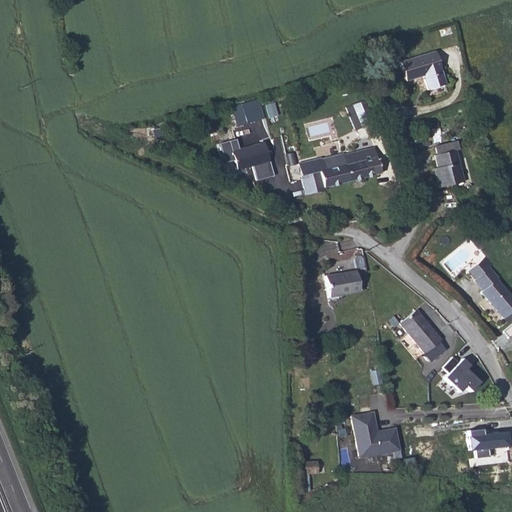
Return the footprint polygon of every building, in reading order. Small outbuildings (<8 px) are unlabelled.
[(444,85),(433,50),(398,61),(404,80),(421,75),(425,90),(444,85)] [(351,104),(360,128),(374,123),(365,99),(351,104)] [(265,118),(260,100),(232,107),(237,127),(265,118)] [(273,176),(263,141),(241,149),(237,139),(221,143),(225,163),(233,160),(236,172),(253,167),(257,180),(273,176)] [(372,146),(343,150),(351,181),(377,173),(372,146)] [(351,181),(343,150),(298,162),(307,195),(318,192),(313,174),(322,171),(326,188),(351,181)] [(462,182),(454,151),(433,157),(437,175),(434,176),(438,188),(462,182)] [(348,250),(337,252),(339,259),(350,257),(348,250)] [(471,280),(486,268),(489,266),(483,259),(466,273),(471,280)] [(494,277),(486,268),(471,280),(478,289),(476,290),(499,319),(511,308),(511,304),(492,279),(494,277)] [(326,298),(356,293),(353,271),(322,276),(326,298)] [(442,348),(444,346),(421,314),(404,326),(427,358),(429,357),(442,348)] [(511,321),(501,331),(508,339),(511,336),(511,321)] [(442,348),(429,357),(435,366),(448,356),(442,348)] [(457,363),(451,358),(441,369),(447,375),(442,380),(458,396),(470,394),(480,384),(466,370),(469,367),(461,359),(457,363)] [(368,417),(346,420),(352,462),(394,455),(390,433),(371,436),(368,417)] [(504,446),(502,433),(483,435),(482,428),(464,430),(466,451),(475,450),(476,459),(487,457),(486,449),(504,446)] [(316,461),(301,461),(301,472),(316,472),(316,461)]
